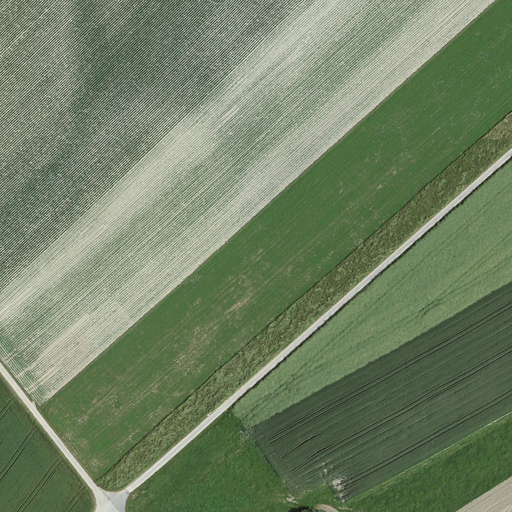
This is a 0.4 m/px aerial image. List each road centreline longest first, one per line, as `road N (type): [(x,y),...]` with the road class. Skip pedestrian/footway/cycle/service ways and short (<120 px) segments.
road 1 (track): [(110,506),(511,150)]
road 2 (track): [(0,365),(110,506)]
